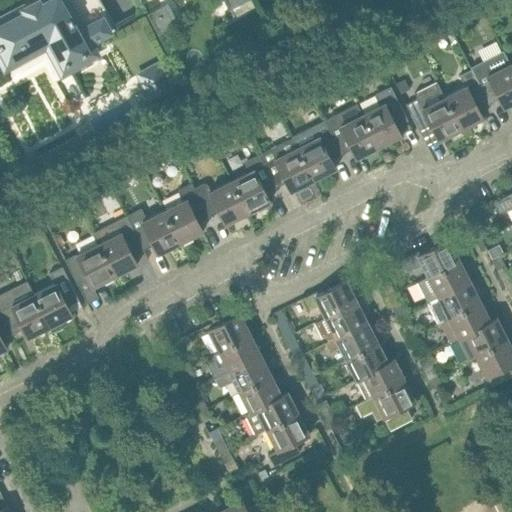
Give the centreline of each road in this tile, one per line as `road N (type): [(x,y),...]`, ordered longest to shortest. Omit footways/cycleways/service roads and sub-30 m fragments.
road 1 (residential): [(226,265),(279,294),(430,222),(442,181)]
road 2 (residential): [(442,181),(394,173),(226,265)]
road 3 (residential): [(85,351),(119,322),(226,265)]
road 4 (residential): [(71,511),(85,351)]
